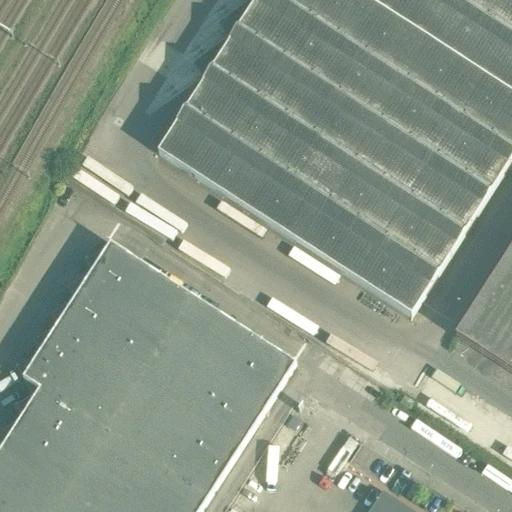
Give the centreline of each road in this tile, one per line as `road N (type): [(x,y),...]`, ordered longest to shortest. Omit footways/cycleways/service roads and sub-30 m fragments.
road 1 (unknown): [(197,280),(310,378),(222,511)]
road 2 (unclassified): [(511,510),(310,378)]
road 3 (unknown): [(0,347),(70,233),(99,229),(133,240)]
